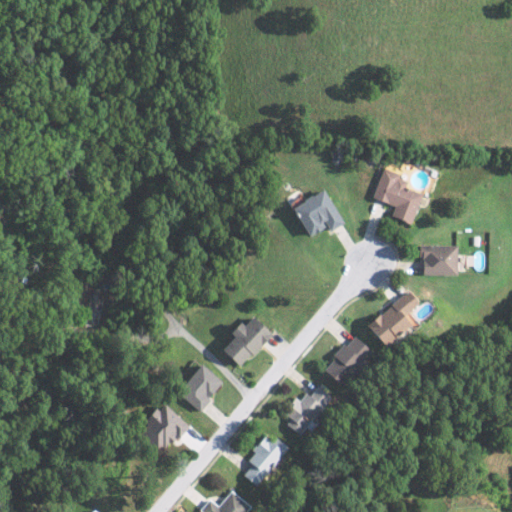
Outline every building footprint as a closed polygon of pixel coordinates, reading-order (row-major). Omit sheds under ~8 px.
[(407,223),(417,194),(401,188),(404,179),(378,170),(368,198),(390,205),(386,216),(407,223)] [(287,206),(303,236),(323,226),(325,231),(339,223),(321,189),(287,206)] [(452,245),(416,244),(416,274),(451,275),(452,245)] [(414,303),(402,290),(360,326),(378,347),(404,324),(398,317),(414,303)] [(228,336),(215,350),(234,368),(267,334),(248,316),(239,325),(234,321),(224,332),(228,336)] [(317,370),(335,386),(368,351),(349,335),(317,370)] [(171,392),(194,411),(218,382),(195,363),(171,392)] [(279,412),(286,419),(281,424),(293,435),(319,406),(303,392),(296,400),(293,397),(279,412)] [(151,409),(131,432),(156,454),(183,425),(159,404),(153,411),(151,409)] [(250,485),(284,449),(267,434),(233,470),(250,485)] [(195,509),(197,511),(241,511),(245,507),(226,490),(212,506),(205,499),(195,509)]
